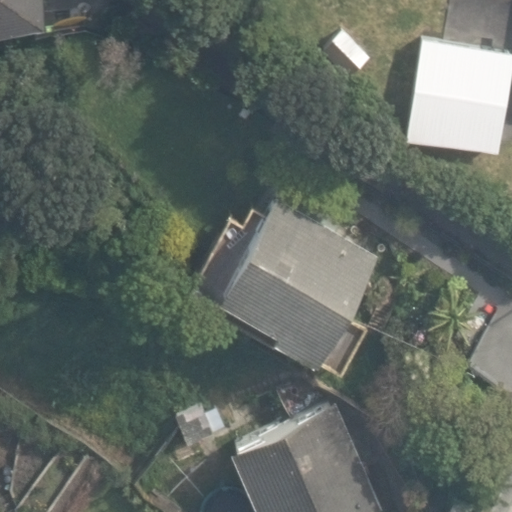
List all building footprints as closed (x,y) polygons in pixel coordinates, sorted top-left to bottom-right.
[(0,0),(0,25),(44,23),(42,0),(0,0)] [(405,130),(496,145),(511,54),(511,45),(422,30),(405,130)] [(270,327),(313,352),(376,246),(274,186),(216,284),(274,319),(270,327)] [(511,336),(480,377),(511,401),(511,336)] [(248,503),(251,511),(353,511),(381,501),(334,391),(229,436),(256,500),(248,503)] [(176,408),(186,437),(218,426),(208,397),(176,408)] [(92,500),(107,511),(132,511),(140,503),(109,478),(92,500)]
